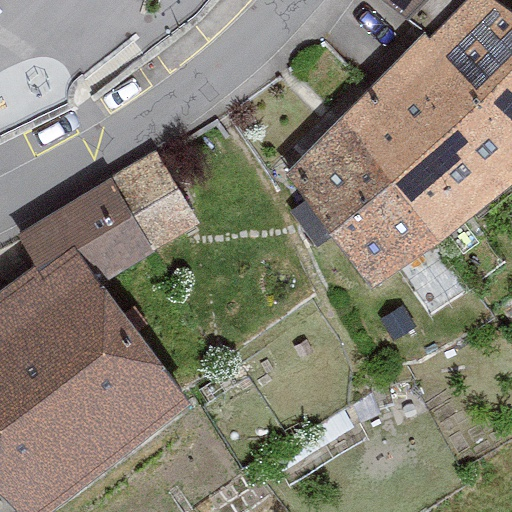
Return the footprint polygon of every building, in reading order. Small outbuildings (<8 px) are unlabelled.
[(511,14),(491,0),(460,0),(423,43),(511,131),(511,14)] [(447,243),(511,189),(511,131),(423,43),(350,122),(447,243)] [(375,288),(447,243),(350,122),(292,172),(375,288)] [(159,159),(117,187),(160,252),(203,224),(159,159)] [(30,246),(47,270),(82,246),(110,287),(160,252),(117,187),(30,246)] [(47,270),(0,301),(0,483),(25,511),(39,511),(192,409),(110,287),(82,246),(47,270)]
